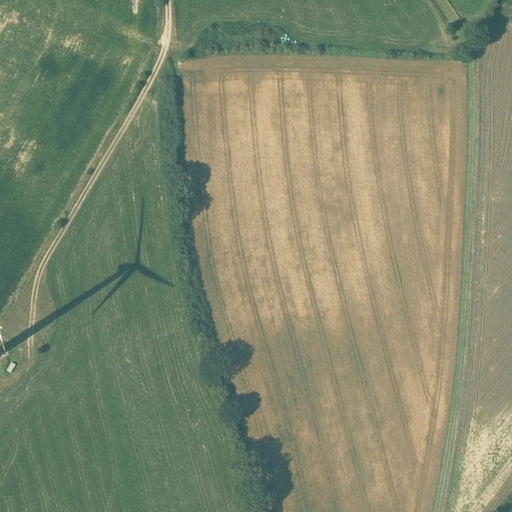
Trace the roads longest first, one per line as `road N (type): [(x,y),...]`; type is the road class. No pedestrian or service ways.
road 1 (track): [(438,511),(464,351),(472,164),(473,57),(463,22),(445,0)]
road 2 (track): [(168,0),(168,48),(44,265),(23,368)]
